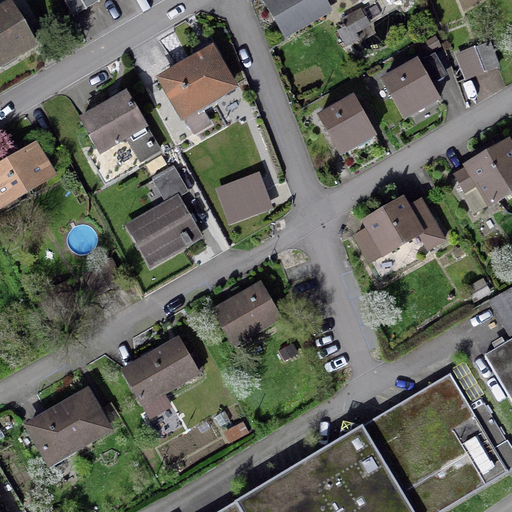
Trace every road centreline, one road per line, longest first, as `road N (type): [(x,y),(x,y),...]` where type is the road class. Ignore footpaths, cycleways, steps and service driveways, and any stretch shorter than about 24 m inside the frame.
road 1 (unknown): [(511,309),(390,382),(363,384),(157,511)]
road 2 (residential): [(311,217),(240,265),(217,265),(123,317),(115,335),(70,362),(47,363),(0,390)]
road 3 (residential): [(229,0),(311,217)]
road 4 (residential): [(511,102),(311,217)]
road 5 (residential): [(188,0),(0,110)]
road 6 (residential): [(311,217),(363,384)]
